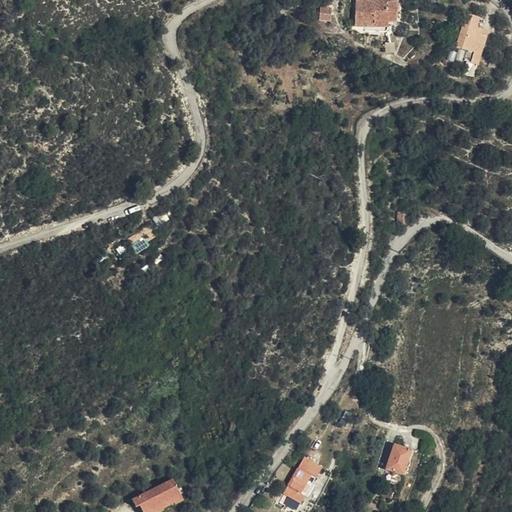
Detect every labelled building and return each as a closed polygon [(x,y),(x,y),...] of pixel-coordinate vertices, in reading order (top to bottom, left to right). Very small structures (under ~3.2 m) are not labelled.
[(354,0),(355,26),(367,25),(367,30),(385,29),(387,28),(388,27),(389,26),(389,18),(397,18),(396,0),(354,0)] [(331,10),(320,9),(320,23),(331,22),(331,10)] [(455,50),(467,53),(474,56),(476,49),(483,52),(488,34),(475,30),(479,20),(466,15),(455,50)] [(478,66),(483,52),(476,49),(474,56),(467,53),(464,61),(478,66)] [(405,212),(394,211),(393,223),(403,224),(405,212)] [(157,226),(169,220),(165,213),(153,219),(157,226)] [(130,244),(136,254),(149,246),(143,236),(130,244)] [(405,462),(412,438),(396,432),(388,456),(405,462)] [(322,468),(305,458),(283,494),(300,505),(305,497),(308,498),(314,487),(312,485),(322,468)] [(153,495),(151,491),(129,500),(132,508),(135,507),(137,511),(148,511),(177,500),(169,483),(164,485),(166,489),(153,495)] [(164,485),(151,491),(153,495),(166,489),(164,485)] [(177,500),(148,511),(158,511),(157,510),(169,506),(170,508),(179,504),(177,500)]
